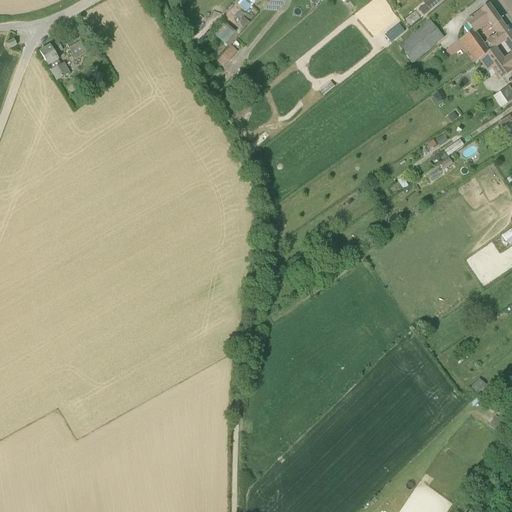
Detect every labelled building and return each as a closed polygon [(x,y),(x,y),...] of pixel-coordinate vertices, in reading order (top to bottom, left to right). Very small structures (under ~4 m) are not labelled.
[(240,0),(237,4),(246,12),(257,0),(240,0)] [(419,10),(423,16),(440,1),(439,0),(430,0),(424,5),(419,10)] [(481,11),(466,22),(470,28),(458,37),(476,62),(478,60),(495,48),(510,35),(488,5),(481,11)] [(431,21),(399,46),(411,63),(443,38),(431,21)] [(385,34),(391,42),(405,31),(399,23),(385,34)] [(221,28),(216,34),(224,40),(228,35),(221,28)] [(511,72),(511,70),(511,69),(511,37),(510,35),(495,48),(478,60),(487,72),(491,69),(500,80),(511,72)] [(17,46),(14,40),(5,44),(8,50),(17,46)] [(55,55),(62,51),(57,42),(40,53),(56,81),(69,74),(60,59),(58,60),(55,55)] [(86,53),(79,42),(68,48),(75,60),(86,53)] [(231,47),(216,63),(223,69),(238,53),(231,47)] [(334,86),(330,82),(319,91),(323,96),(334,87),(334,86)] [(511,90),(509,86),(500,92),(506,102),(511,98),(511,90)] [(454,113),(447,117),(451,123),(458,118),(454,113)] [(511,121),(511,119),(509,115),(497,123),(501,129),(511,121)] [(448,141),(443,135),(435,140),(439,147),(448,141)] [(436,145),(433,140),(426,144),(429,149),(436,145)] [(443,151),(447,156),(463,146),(459,140),(443,151)] [(441,164),(445,169),(452,164),(449,159),(441,164)] [(486,385),(479,378),(471,388),(478,394),(486,385)] [(495,416),(488,426),(501,434),(507,424),(495,416)]
